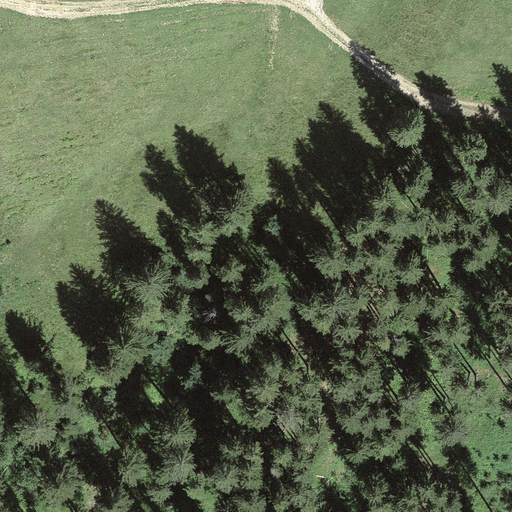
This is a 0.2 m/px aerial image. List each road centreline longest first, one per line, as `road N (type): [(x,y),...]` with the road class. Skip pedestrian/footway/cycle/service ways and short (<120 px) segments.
road 1 (track): [(282,0),(421,95),(511,109)]
road 2 (track): [(7,0),(66,11),(180,0)]
